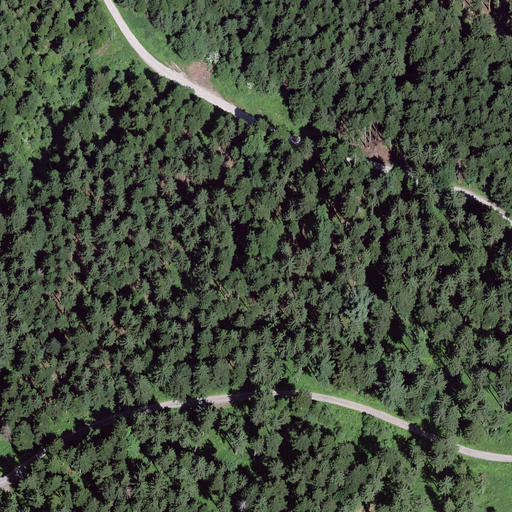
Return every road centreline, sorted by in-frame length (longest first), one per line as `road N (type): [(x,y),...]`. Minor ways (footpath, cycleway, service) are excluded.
road 1 (track): [(0,480),(146,414),(225,398),(314,396),(475,455),(511,457)]
road 2 (track): [(511,218),(489,201),(246,122),(147,60),(107,0)]
